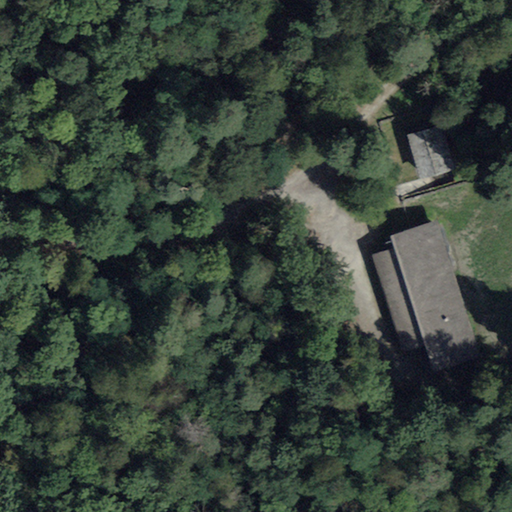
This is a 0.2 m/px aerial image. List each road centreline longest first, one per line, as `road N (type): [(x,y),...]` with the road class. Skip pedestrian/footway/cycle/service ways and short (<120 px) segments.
road 1 (track): [(335,195),(310,295),(316,511)]
road 2 (track): [(335,195),(394,363),(411,378),(461,379)]
road 3 (track): [(389,86),(511,24)]
road 4 (track): [(335,195),(389,86)]
